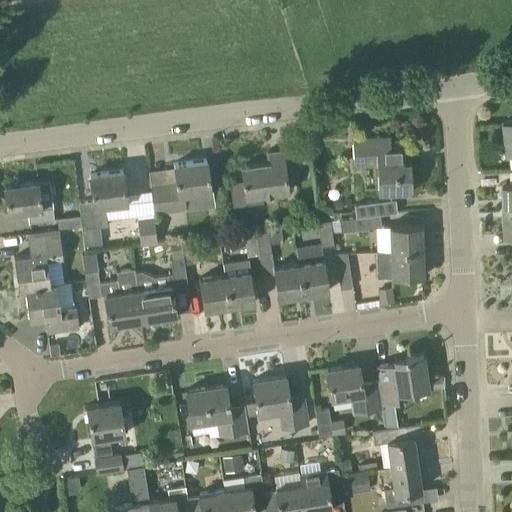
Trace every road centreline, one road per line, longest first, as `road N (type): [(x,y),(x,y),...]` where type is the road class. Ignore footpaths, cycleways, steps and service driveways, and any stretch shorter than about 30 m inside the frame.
road 1 (residential): [(8,373),(461,308)]
road 2 (residential): [(0,143),(451,94)]
road 3 (residential): [(461,308),(451,94)]
road 4 (residential): [(474,511),(461,308)]
road 5 (residential): [(37,511),(8,373)]
